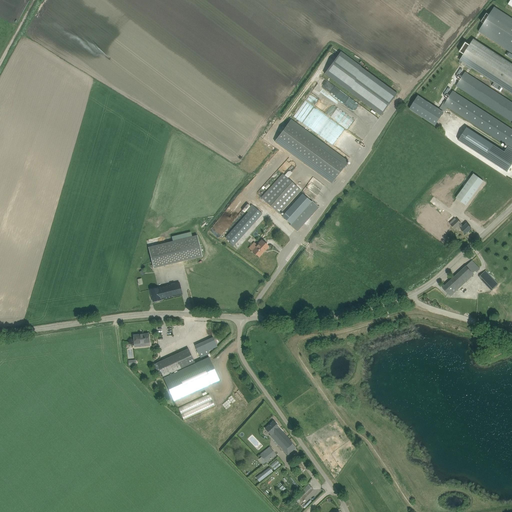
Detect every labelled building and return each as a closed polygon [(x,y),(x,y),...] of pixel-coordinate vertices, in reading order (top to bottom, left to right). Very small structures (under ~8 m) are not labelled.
[(511,18),(495,7),(479,31),(511,51),(511,63),(474,39),(460,60),(464,63),(511,94),(511,103),(465,73),(462,77),(459,76),(457,79),(460,81),(459,82),(456,85),(456,86),(511,121),(511,129),(453,92),(450,96),(447,95),(447,94),(445,98),(447,100),(446,101),(446,102),(444,104),(444,105),(446,106),(448,107),(503,143),(508,146),(507,148),(505,152),(472,130),(464,143),(507,171),(511,163),(511,18)] [(342,51),(327,72),(383,113),(398,93),(342,51)] [(408,110),(435,125),(443,111),(417,95),(408,110)] [(351,99),(348,104),(364,115),(368,110),(351,99)] [(305,100),(294,117),(300,121),(308,110),(318,117),(321,112),(305,100)] [(291,120),(275,142),(331,184),(348,162),(291,120)] [(279,214),(301,190),(283,174),(261,197),(279,214)] [(473,174),(467,182),(456,198),(466,205),(478,189),(483,181),(473,174)] [(308,199),(302,194),(282,216),(291,224),(311,202),(308,199)] [(248,213),(225,237),(234,245),(262,214),(252,205),(246,211),(248,213)] [(443,232),(454,217),(446,211),(435,226),(443,232)] [(472,228),(467,223),(464,226),(461,223),(457,219),(451,225),(455,229),(459,226),(461,228),(461,229),(466,234),(472,228)] [(153,269),(202,257),(197,235),(148,247),(153,269)] [(268,246),(265,243),(261,239),(251,250),(259,257),(268,246)] [(467,283),(466,281),(474,274),(473,273),(476,271),(476,272),(480,268),(472,260),(443,288),(448,294),(454,288),(456,290),(464,283),(466,284),(467,283)] [(479,277),(491,291),(498,284),(486,270),(479,277)] [(182,294),(181,290),(179,282),(150,289),(153,302),(182,294)] [(135,347),(141,346),(146,346),(145,343),(150,342),(149,334),(133,335),(134,339),(133,339),(133,342),(134,342),(135,347)] [(195,346),(199,355),(201,358),(209,354),(208,351),(217,346),(213,337),(195,346)] [(154,364),(158,373),(161,372),(163,377),(195,362),(188,348),(154,364)] [(173,401),(220,380),(209,355),(195,362),(163,377),(173,401)] [(184,420),(215,406),(209,394),(179,408),(184,420)] [(273,421),(269,425),(265,428),(270,434),(270,435),(288,455),(293,451),(296,447),(278,428),(279,427),(273,421)] [(267,463),(276,455),(270,447),(260,455),(267,463)] [(279,458),(271,465),(275,470),(283,464),(279,458)] [(308,484),(295,498),(300,503),(313,489),(308,484)]
